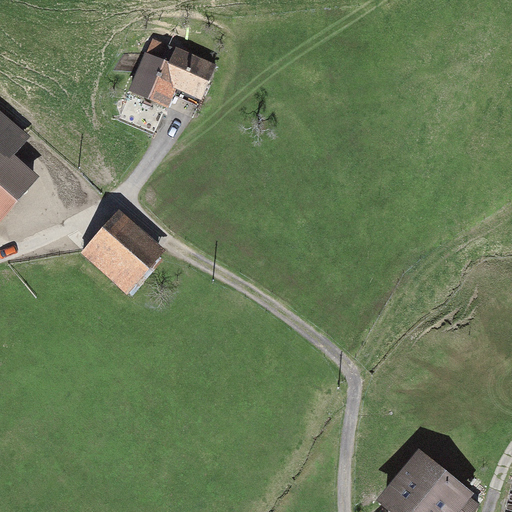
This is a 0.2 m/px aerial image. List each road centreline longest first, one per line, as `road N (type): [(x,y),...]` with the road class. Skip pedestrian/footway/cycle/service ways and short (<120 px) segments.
road 1 (track): [(346,511),(352,372),(278,307),(167,242),(119,196)]
road 2 (track): [(355,386),(437,261),(511,222)]
